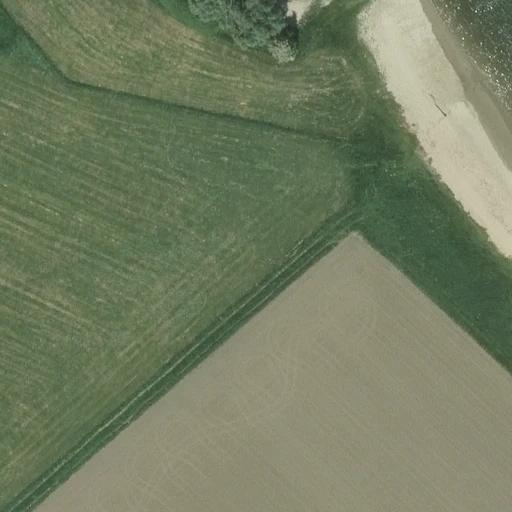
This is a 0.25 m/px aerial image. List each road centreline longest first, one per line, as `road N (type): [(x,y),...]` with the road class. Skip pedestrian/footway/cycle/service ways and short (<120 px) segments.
road 1 (track): [(382,192),(18,511)]
road 2 (track): [(340,239),(0,96)]
